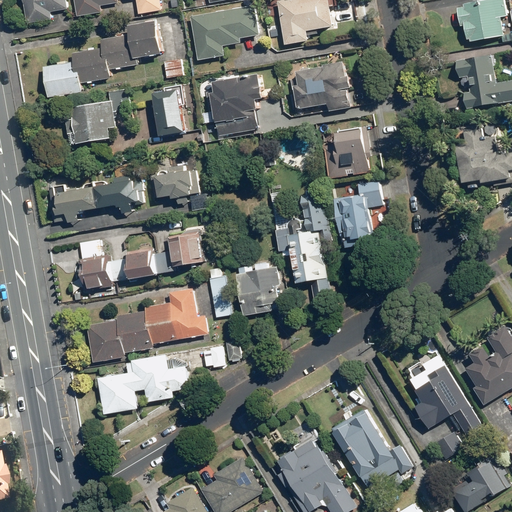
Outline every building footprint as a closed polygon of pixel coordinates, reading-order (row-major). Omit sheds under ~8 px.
[(24,0),(28,24),(53,19),(52,12),(69,8),(67,0),(24,0)] [(74,0),(78,16),(103,12),(102,5),(121,2),(120,0),(74,0)] [(138,0),(140,14),(164,10),(162,0),(138,0)] [(332,0),(283,0),(281,0),(288,45),(311,41),(310,30),(337,26),(332,0)] [(487,0),(467,3),(468,7),(460,8),(463,26),(467,25),(470,39),(473,38),(473,41),(504,36),(505,42),(511,40),(511,34),(506,35),(503,17),(510,16),(507,0),(487,0)] [(196,19),(193,20),(199,60),(227,56),(225,45),(244,42),(243,37),(262,34),(258,6),(196,16),(196,19)] [(74,62),(45,67),(51,98),(85,92),(83,83),(113,78),(112,70),(141,65),(140,58),(166,54),(161,21),(132,26),(134,34),(102,39),(104,48),(73,53),(74,62)] [(511,80),(499,82),(494,54),(460,60),(463,78),(470,77),(473,92),(466,93),(469,108),(511,100),(511,80)] [(181,59),(165,61),(167,78),(184,75),(181,59)] [(298,94),(294,95),(296,109),(331,104),(332,111),(354,107),(351,89),(355,88),(353,76),(349,76),(347,61),(306,68),(307,78),(296,80),(298,94)] [(218,92),(214,93),(222,135),(259,128),(255,110),(263,109),(261,99),(268,98),(266,87),(263,88),(261,74),(217,82),(218,92)] [(181,89),(157,94),(165,136),(189,132),(181,89)] [(111,101),(74,107),(76,118),(68,119),(70,134),(78,133),(80,144),(114,138),(112,128),(117,127),(114,111),(131,108),(128,90),(110,93),(111,101)] [(463,144),(459,145),(465,183),(484,180),(485,183),(497,181),(498,185),(511,182),(511,153),(501,155),(498,136),(486,138),(484,123),(460,127),(463,144)] [(370,129),(339,134),(341,144),(327,146),(329,156),(325,156),(329,179),(374,172),(371,157),(374,157),(370,129)] [(159,173),(150,174),(154,198),(174,195),(175,199),(196,196),(194,187),(198,186),(195,170),(159,176),(159,173)] [(358,183),(360,194),(333,199),(340,238),(354,236),(355,239),(376,236),(370,202),(386,199),(382,178),(358,183)] [(141,179),(99,187),(103,208),(122,205),(124,213),(137,211),(135,203),(145,201),(141,179)] [(99,187),(59,194),(61,203),(58,204),(60,216),(69,214),(70,223),(82,221),(80,212),(102,208),(99,187)] [(295,284),(311,281),(314,299),(331,296),(322,242),(332,240),(324,191),(303,195),(307,220),(301,220),(298,217),(293,217),(289,219),(286,222),(286,226),(275,228),(279,251),(290,250),(295,284)] [(196,196),(198,207),(213,205),(212,194),(196,196)] [(199,231),(168,237),(173,267),(204,262),(199,231)] [(153,247),(125,252),(130,279),(158,274),(153,247)] [(108,255),(78,260),(83,291),(114,286),(108,255)] [(276,267),(237,273),(244,315),(273,310),(271,304),(278,303),(275,285),(279,285),(276,267)] [(223,276),(208,279),(214,317),(229,314),(223,276)] [(118,319),(87,325),(94,362),(126,357),(125,353),(154,348),(154,343),(209,333),(205,314),(198,316),(193,287),(169,292),(171,302),(145,306),(146,310),(117,315),(118,319)] [(511,450),(511,451),(511,452),(511,329),(509,325),(490,337),(497,350),(490,354),(484,344),(471,353),(476,361),(463,369),(485,403),(511,386),(511,450)] [(237,339),(224,342),(227,360),(240,358),(237,339)] [(209,349),(201,350),(204,365),(211,364),(212,367),(224,364),(221,345),(209,347),(209,349)] [(135,371),(99,377),(105,413),(139,408),(137,390),(146,389),(148,401),(175,397),(174,390),(190,387),(186,366),(169,368),(167,353),(133,359),(135,371)] [(421,401),(415,405),(428,428),(452,414),(465,434),(481,425),(445,365),(428,374),(432,380),(415,390),(421,401)] [(366,413),(334,432),(365,483),(384,472),(381,467),(395,459),(366,413)] [(450,430),(431,442),(442,458),(461,446),(450,430)] [(312,438),(277,459),(284,470),(278,473),(301,511),(307,511),(323,503),(328,511),(344,511),(355,505),(318,444),(316,445),(312,438)] [(224,511),(261,490),(241,456),(212,473),(215,478),(199,488),(213,511),(224,511)] [(470,473),(474,480),(455,491),(466,511),(486,500),(484,497),(494,491),(496,494),(508,487),(492,460),(470,473)] [(206,511),(191,486),(165,501),(169,507),(159,511),(152,511),(151,510),(147,511),(206,511)]
